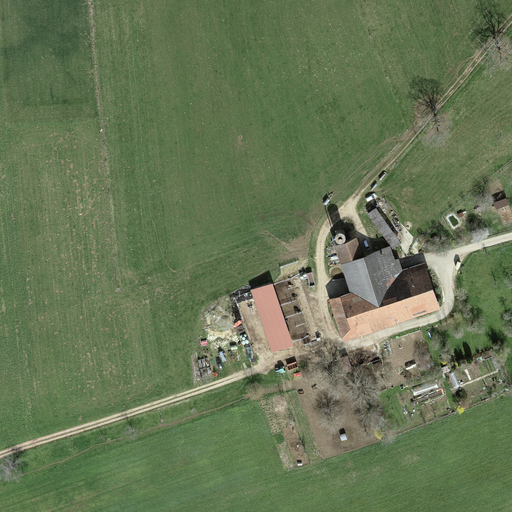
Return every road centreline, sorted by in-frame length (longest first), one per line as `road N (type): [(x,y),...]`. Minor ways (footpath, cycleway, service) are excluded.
road 1 (track): [(0,455),(334,344)]
road 2 (track): [(511,17),(338,214)]
road 3 (track): [(334,344),(321,299),(323,232),(338,214),(351,214),(368,251)]
